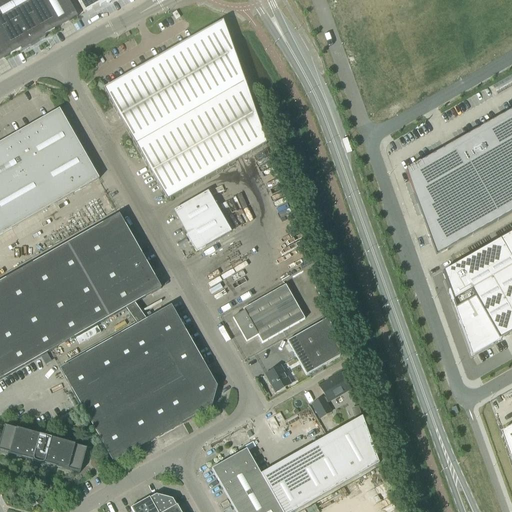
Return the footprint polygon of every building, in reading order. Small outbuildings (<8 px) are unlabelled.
[(44,36),(59,27),(77,17),(67,0),(0,0),(0,60),(20,49),(21,51),(45,38),(44,36)] [(76,0),(84,13),(95,7),(99,5),(100,6),(111,0),(76,0)] [(103,89),(167,202),(266,145),(222,22),(103,89)] [(0,235),(99,179),(59,110),(56,111),(10,137),(0,143),(0,235)] [(409,169),(405,171),(432,246),(436,256),(446,250),(511,213),(511,110),(502,116),(496,120),(468,136),(409,169)] [(186,235),(196,253),(205,247),(231,232),(208,192),(173,211),(186,235)] [(134,304),(161,289),(119,215),(0,282),(0,380),(125,309),(134,304)] [(511,232),(442,272),(445,281),(449,291),(448,291),(449,295),(451,299),(452,302),(453,302),(460,321),(459,321),(471,357),(478,353),(484,349),(490,346),(493,344),(492,343),(495,341),(497,340),(498,341),(500,340),(501,339),(511,332),(511,232)] [(243,310),(244,312),(233,318),(246,342),(257,336),(262,344),(304,320),(285,286),(243,310)] [(125,309),(137,326),(146,320),(134,304),(125,309)] [(113,463),(211,408),(217,387),(171,306),(146,320),(137,326),(59,370),(113,463)] [(306,376),(340,356),(328,319),(287,342),(306,376)] [(76,339),(79,345),(100,333),(97,327),(76,339)] [(265,375),(275,393),(290,384),(280,367),(265,375)] [(341,374),(319,387),(325,398),(323,399),(323,398),(312,405),(320,419),(331,412),(326,404),(350,390),(341,374)] [(293,511),(378,464),(361,418),(260,475),(246,450),(211,470),(235,511),(293,511)] [(43,465),(44,463),(79,473),(86,449),(4,426),(0,440),(0,451),(33,460),(33,462),(34,463),(42,465),(43,465)] [(511,427),(500,434),(511,467),(511,427)] [(132,511),(166,511),(177,506),(176,506),(172,500),(156,495),(149,499),(149,498),(130,508),(132,511)]
